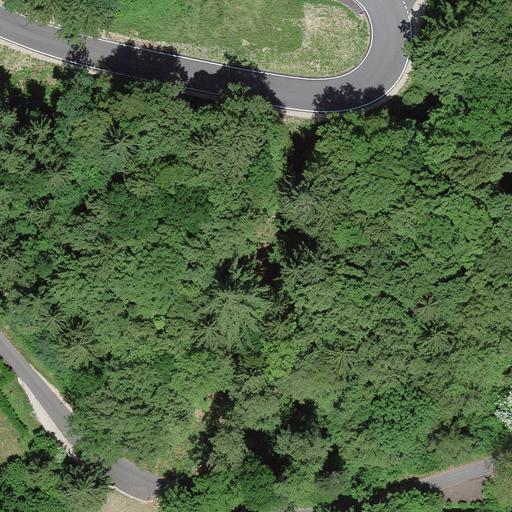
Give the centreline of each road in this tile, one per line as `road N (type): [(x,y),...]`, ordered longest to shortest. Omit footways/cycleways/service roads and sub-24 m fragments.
road 1 (tertiary): [(380,0),(393,29),(381,71),(361,88),(314,97),(100,56),(0,16)]
road 2 (residential): [(0,341),(62,419),(105,457),(139,478),(263,511)]
road 3 (residential): [(333,511),(511,455)]
